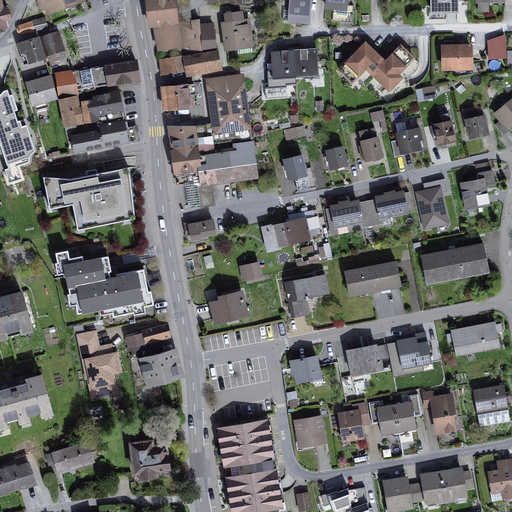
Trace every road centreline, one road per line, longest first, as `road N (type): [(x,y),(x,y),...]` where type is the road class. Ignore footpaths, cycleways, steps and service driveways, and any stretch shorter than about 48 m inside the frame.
road 1 (residential): [(164,218),(281,202),(511,152)]
road 2 (residential): [(272,346),(288,455),(304,475),(511,443)]
road 3 (residential): [(272,346),(510,301)]
road 4 (residential): [(511,27),(295,32)]
road 5 (primary): [(164,218),(152,81),(136,7)]
road 6 (residential): [(200,498),(112,499),(41,511)]
road 7 (primary): [(191,362),(164,218)]
road 8 (residential): [(136,7),(1,43)]
road 9 (primary): [(200,498),(191,362)]
